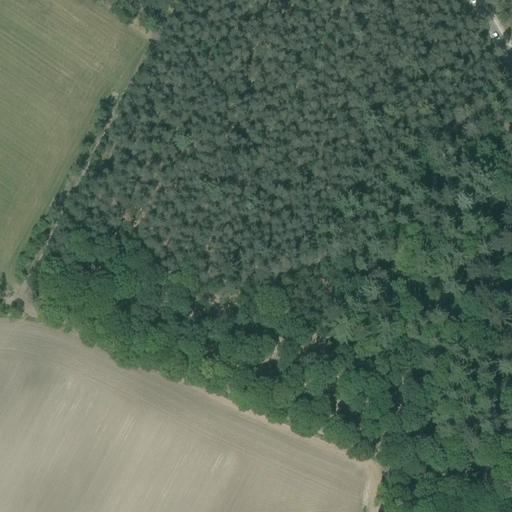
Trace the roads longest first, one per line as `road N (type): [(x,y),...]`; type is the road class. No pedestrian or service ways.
road 1 (track): [(23,298),(368,463),(360,511)]
road 2 (track): [(131,0),(160,20),(23,298)]
